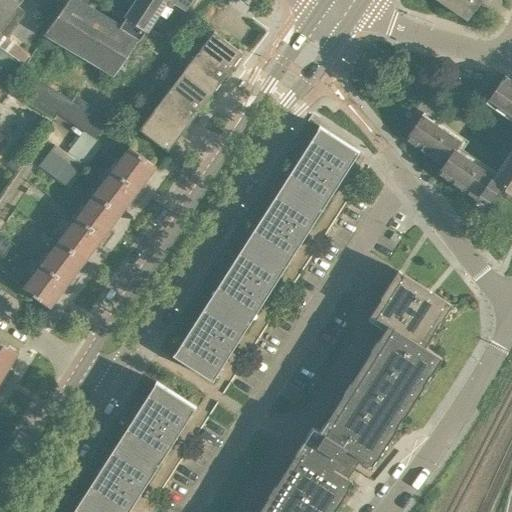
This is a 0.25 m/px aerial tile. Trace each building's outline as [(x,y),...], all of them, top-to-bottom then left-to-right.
[(0,0),(0,30),(18,5),(21,0),(0,0)] [(44,36),(50,40),(61,46),(114,78),(139,42),(118,30),(121,26),(89,6),(93,0),(92,0),(69,0),(44,35),(44,36)] [(139,42),(164,4),(170,8),(174,1),(188,10),(193,0),(138,0),(121,26),(118,30),(139,42)] [(479,3),(480,0),(435,0),(466,21),(475,8),(476,9),(480,4),(479,3)] [(0,48),(1,49),(19,62),(23,65),(30,55),(0,33),(0,48)] [(198,53),(227,74),(242,55),(213,33),(198,53)] [(0,64),(11,73),(19,62),(1,49),(0,51),(0,64)] [(183,73),(212,94),(227,74),(198,53),(183,73)] [(168,92),(197,113),(212,94),(183,73),(168,92)] [(488,100),(511,116),(511,81),(504,76),(488,100)] [(35,107),(48,86),(38,80),(25,100),(35,107)] [(35,107),(45,113),(58,93),(48,86),(35,107)] [(182,133),(197,113),(168,92),(153,112),(182,133)] [(56,113),(61,116),(71,101),(58,93),(45,113),(53,118),(56,113)] [(61,116),(72,124),(86,103),(75,96),(71,101),(61,116)] [(72,124),(83,131),(97,111),(86,103),(72,124)] [(97,111),(83,131),(94,138),(107,118),(97,111)] [(182,133),(153,112),(139,131),(168,152),(182,133)] [(37,113),(29,124),(40,131),(47,121),(37,113)] [(511,157),(495,182),(491,179),(493,177),(456,153),(461,144),(420,117),(405,141),(442,166),(437,174),(477,201),(481,196),(490,202),(499,188),(511,196),(511,157)] [(94,138),(104,145),(118,126),(107,118),(94,138)] [(318,128),(282,185),(322,210),(358,153),(318,128)] [(39,166),(69,189),(84,167),(55,145),(39,166)] [(94,196),(120,215),(156,168),(130,148),(94,196)] [(14,155),(6,167),(15,174),(24,162),(14,155)] [(282,185),(246,242),(285,267),(322,210),(282,185)] [(85,262),(120,215),(94,196),(59,243),(85,262)] [(1,237),(0,238),(0,255),(4,259),(14,246),(1,237)] [(246,242),(209,299),(249,324),(285,267),(246,242)] [(49,309),(85,262),(59,243),(23,290),(49,309)] [(328,511),(349,480),(343,476),(356,455),(368,463),(437,357),(419,345),(447,303),(398,271),(366,320),(383,331),(319,431),(313,427),(257,511),(328,511)] [(249,324),(209,299),(173,356),(213,381),(249,324)] [(0,340),(0,383),(19,353),(0,340)] [(155,383),(119,440),(158,466),(195,409),(155,383)] [(128,511),(158,466),(119,440),(82,498),(104,511),(128,511)] [(104,511),(82,498),(73,511),(104,511)]
